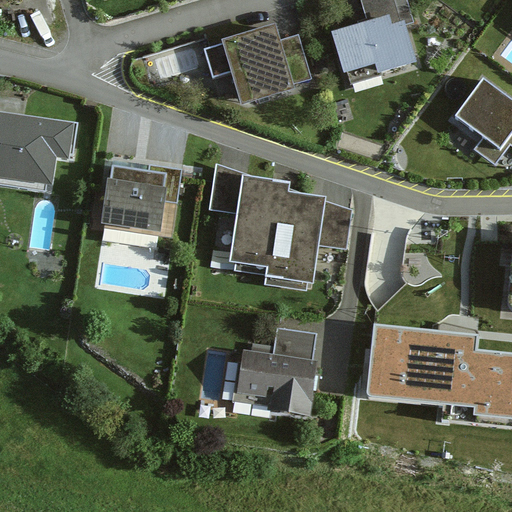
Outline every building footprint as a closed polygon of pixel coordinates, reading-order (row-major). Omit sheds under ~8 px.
[(390,22),(333,40),(344,76),(377,66),(380,77),(415,67),(404,29),(393,33),(390,22)] [(276,29),(202,50),(211,81),(231,75),(241,111),(295,95),(276,29)] [(511,105),(484,85),(458,120),(501,152),(511,137),(511,105)] [(72,129),(0,119),(0,178),(50,185),(54,159),(68,161),(72,129)] [(166,179),(114,171),(106,227),(159,234),(166,179)] [(274,275),(285,200),(286,191),(243,185),(231,269),(274,275)] [(285,200),(274,275),(273,282),(312,288),(324,205),(285,200)] [(480,336),(375,326),(367,399),(443,406),(442,422),(511,428),(511,355),(478,352),(480,336)] [(317,368),(245,357),(239,398),(275,403),(274,414),(309,419),(317,368)]
